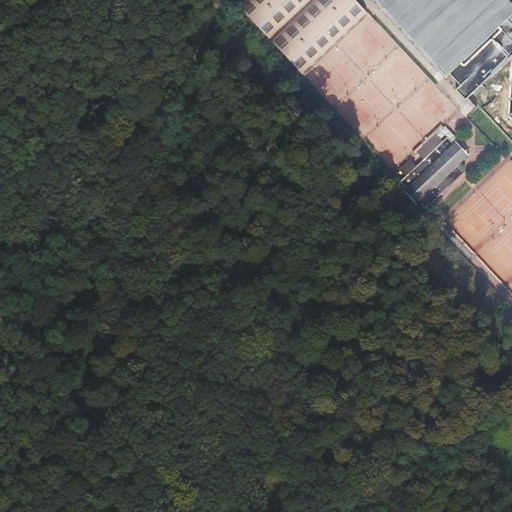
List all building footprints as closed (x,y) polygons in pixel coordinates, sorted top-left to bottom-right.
[(272,38),(311,0),(244,0),(240,4),(272,38)] [(365,13),(351,0),(311,0),(272,38),(303,71),(365,13)] [(376,0),(448,76),(452,73),(462,84),(459,88),(467,96),(481,84),(511,57),(511,18),(494,0),(376,0)] [(511,5),(507,0),(494,0),(511,18),(511,5)] [(472,162),(491,145),(461,114),(441,131),(472,162)] [(440,143),(433,136),(414,154),(422,161),(440,143)] [(449,146),(443,140),(440,143),(422,161),(414,168),(405,178),(401,181),(407,187),(404,191),(417,204),(420,201),(426,206),(462,171),(456,166),(465,157),(452,144),(449,146)] [(441,218),(486,265),(511,240),(511,162),(506,156),(441,218)] [(405,178),(414,168),(407,161),(398,171),(405,178)]
